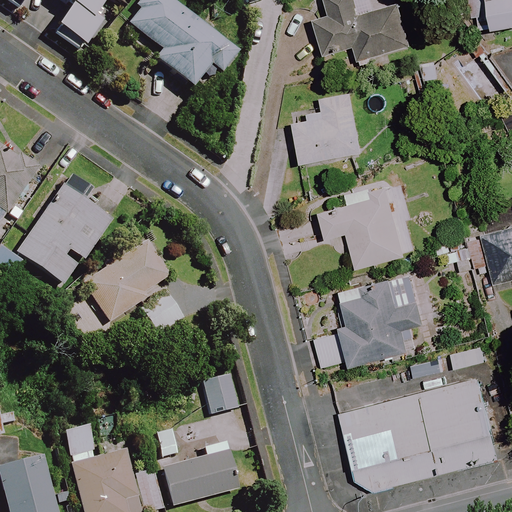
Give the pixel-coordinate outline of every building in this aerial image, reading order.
[(1,0),(20,11),(26,0),(51,0),(66,10),(51,33),(80,52),(97,26),(90,21),(104,0),(1,0)] [(234,56),(164,0),(144,0),(123,26),(158,54),(151,63),(187,93),(206,69),(216,78),(234,56)] [(373,12),(369,0),(322,0),(328,16),(313,20),(324,58),(353,49),(357,62),(408,47),(397,6),(373,12)] [(511,0),(492,0),(498,31),(511,28),(511,0)] [(319,100),(322,112),(307,115),(309,122),(292,125),(301,166),(362,153),(350,93),(319,100)] [(511,107),(496,114),(508,142),(511,140),(511,107)] [(0,216),(5,220),(41,167),(2,141),(0,142),(0,216)] [(107,224),(58,191),(13,257),(59,288),(73,268),(76,270),(107,224)] [(402,260),(388,199),(319,215),(325,242),(347,237),(354,271),(402,260)] [(474,269),(488,266),(493,286),(511,281),(511,230),(481,238),(467,241),(474,269)] [(155,339),(181,321),(162,293),(148,302),(143,295),(165,279),(142,245),(80,289),(106,326),(134,307),(155,339)] [(18,263),(0,251),(0,275),(8,280),(18,263)] [(409,304),(404,278),(336,293),(344,334),(315,341),(321,369),(348,363),(349,367),(416,353),(411,329),(421,326),(416,303),(409,304)] [(235,411),(226,377),(198,384),(207,418),(235,411)] [(485,378),(347,417),(365,480),(380,490),(498,461),(505,459),(485,378)] [(135,511),(128,480),(121,454),(91,462),(82,429),(59,435),(77,511),(135,511)] [(171,434),(150,440),(156,461),(176,456),(171,434)] [(233,494),(221,446),(200,451),(203,461),(159,472),(168,510),(233,494)] [(54,511),(41,461),(0,471),(0,497),(3,511),(54,511)]
